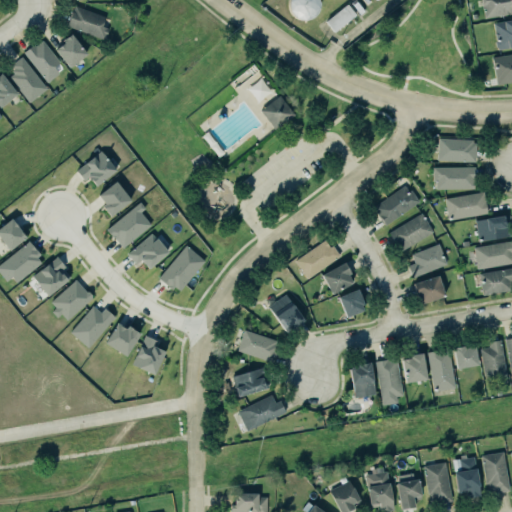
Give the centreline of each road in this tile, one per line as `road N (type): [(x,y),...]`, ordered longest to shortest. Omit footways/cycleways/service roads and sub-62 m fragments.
road 1 (residential): [(421,107),(400,152),(270,246),(221,302),(198,377),(195,511)]
road 2 (tertiary): [(511,114),(421,107),(348,84),(224,0)]
road 3 (residential): [(317,380),(323,356),(341,343),(511,310)]
road 4 (residential): [(206,335),(136,310),(52,220)]
road 5 (residential): [(395,331),(386,281),(334,198)]
